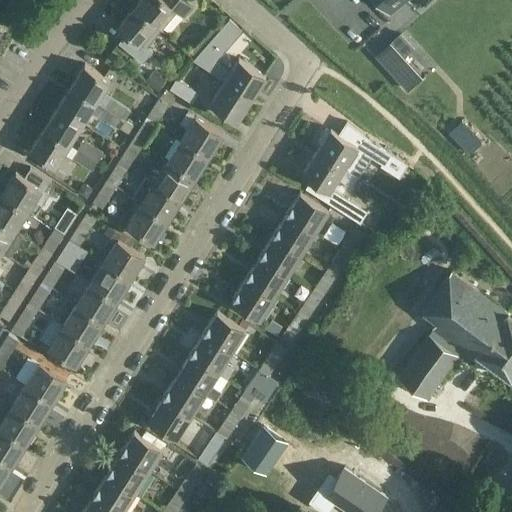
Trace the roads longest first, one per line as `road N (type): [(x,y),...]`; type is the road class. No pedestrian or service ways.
road 1 (residential): [(24,511),(311,63),(240,0)]
road 2 (residential): [(0,128),(50,46),(90,0)]
